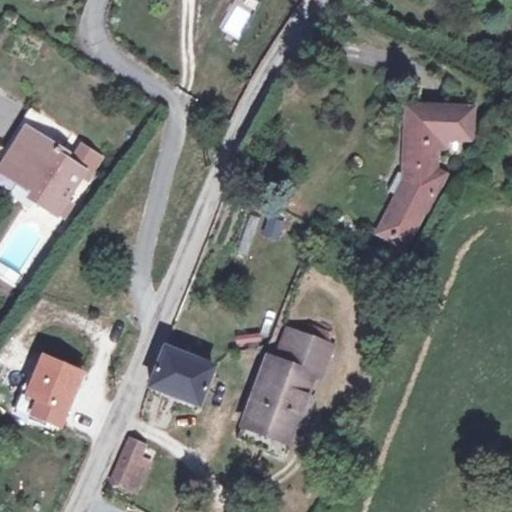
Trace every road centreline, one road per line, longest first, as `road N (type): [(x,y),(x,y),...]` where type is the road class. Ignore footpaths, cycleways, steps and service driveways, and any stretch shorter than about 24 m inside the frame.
road 1 (unclassified): [(69,511),(226,150),(318,0)]
road 2 (unknown): [(127,389),(163,433),(244,473),(278,471),(304,440)]
